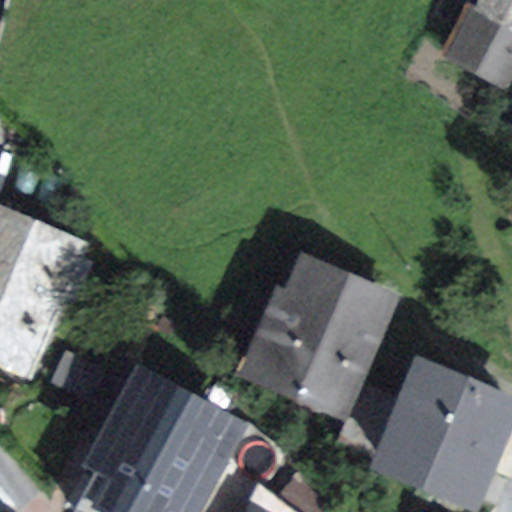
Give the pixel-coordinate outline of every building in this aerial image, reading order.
[(511,0),(433,0),(412,41),(484,80),(511,24),(511,0)] [(74,232),(0,201),(0,357),(16,364),(74,232)] [(238,377),(349,421),(392,315),(279,269),(238,377)] [(463,511),(511,420),(511,405),(419,359),(355,487),(403,511),(463,511)] [(140,371),(92,463),(104,469),(87,502),(105,511),(194,511),(241,424),(140,371)] [(290,511),(259,489),(247,511),(290,511)]
